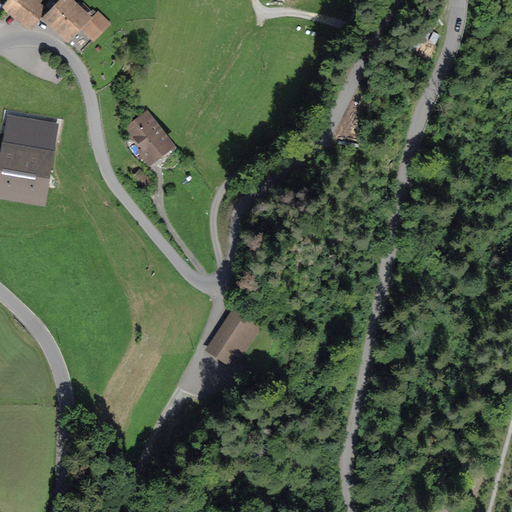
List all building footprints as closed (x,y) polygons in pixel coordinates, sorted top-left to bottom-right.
[(12,0),(8,6),(31,24),(44,8),(38,3),(40,0),(12,0)] [(94,39),(108,24),(93,10),(91,12),(83,4),(79,8),(71,0),(50,0),(48,2),(45,8),(52,15),(49,18),(68,36),(79,25),(94,39)] [(131,129),(144,146),(141,148),(150,160),(168,146),(146,117),(143,120),(139,115),(140,114),(128,123),(132,128),(131,129)] [(51,156),(4,148),(0,173),(0,193),(43,201),(51,156)] [(141,174),(134,181),(144,190),(151,183),(141,174)] [(238,356),(259,326),(252,323),(236,311),(209,348),(226,360),(232,351),(238,356)]
